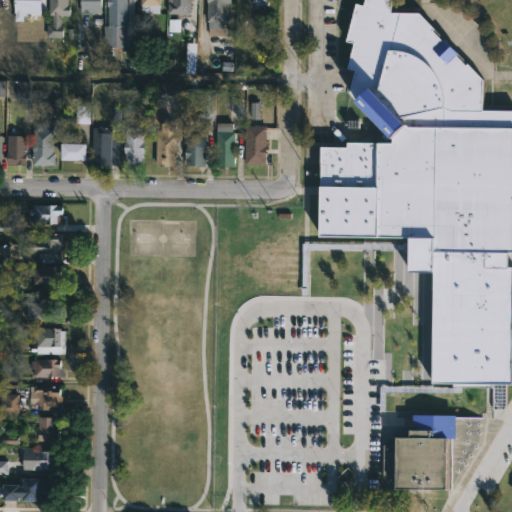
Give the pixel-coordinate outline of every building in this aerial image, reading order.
[(40,0),(40,14),(25,14),(25,16),(23,16),(22,21),(14,21),(14,0),(40,0)] [(67,0),(68,16),(60,16),(60,25),(62,25),(62,38),(45,37),(45,25),(51,25),(51,16),(48,15),(48,0),(67,0)] [(100,0),(100,14),(80,14),(80,0),(100,0)] [(125,0),(125,7),(128,7),(127,15),(124,15),(123,30),(103,29),(104,8),(107,8),(106,7),(106,0),(125,0)] [(159,0),(159,14),(141,13),(141,5),(138,5),(138,0),(159,0)] [(190,0),(190,15),(181,14),(181,20),(175,20),(175,14),(167,14),(167,0),(190,0)] [(230,0),(230,18),(226,18),(226,22),(225,22),(226,36),(207,35),(208,22),(206,22),(206,0),(230,0)] [(390,0),(390,6),(390,14),(418,14),(483,81),(482,112),(511,112),(511,248),(434,248),(435,234),(427,234),(427,253),(308,251),(307,288),(250,287),(250,285),(238,285),(238,246),(249,246),(249,237),(281,237),(301,241),(301,194),(296,194),(297,187),(320,188),(320,149),(347,149),(347,144),(392,146),(392,143),(356,106),(357,103),(349,94),(355,71),(347,70),(353,44),(345,42),(355,5),(363,7),(364,0),(390,0)] [(196,43),(186,43),(185,73),(195,74),(196,43)] [(213,117),(212,121),(198,121),(199,94),(213,95),(213,117)] [(84,124),(75,124),(75,99),(89,99),(89,124),(84,124)] [(251,120),(261,119),(260,103),(250,103),(251,120)] [(174,123),(174,131),(175,131),(175,167),(155,167),(155,132),(161,132),(161,123),(174,123)] [(231,124),(231,127),(233,127),(232,132),(234,132),(234,140),(235,140),(235,143),(234,143),(234,168),(215,168),(216,124),(231,124)] [(51,152),(51,154),(53,154),(53,166),(31,166),(30,150),(32,130),(37,130),(37,127),(42,127),(42,126),(54,126),(53,133),(52,133),(51,144),(52,146),(51,152)] [(265,165),(244,165),(244,126),(265,126),(265,165)] [(140,127),(140,132),(142,132),(142,143),(143,143),(144,154),(141,155),(142,163),(124,163),(123,142),(124,142),(124,127),(140,127)] [(112,128),(112,138),(118,138),(118,166),(91,166),(91,128),(112,128)] [(207,160),(206,165),(204,165),(204,168),(182,166),(184,132),(205,133),(204,157),(204,160),(207,160)] [(17,167),(6,167),(6,136),(25,136),(25,167),(17,167)] [(85,161),(60,161),(61,144),(85,145),(85,161)] [(61,204),(60,222),(32,222),(32,216),(29,216),(29,208),(32,208),(32,204),(61,204)] [(61,233),(60,258),(38,257),(38,251),(27,251),(27,240),(42,241),(42,232),(61,233)] [(60,284),(34,284),(34,265),(60,265),(60,284)] [(57,293),(57,310),(60,310),(60,318),(38,318),(38,310),(35,310),(35,302),(38,302),(38,293),(57,293)] [(411,325),(422,325),(423,299),(412,299),(411,325)] [(64,352),(36,353),(36,340),(32,340),(32,327),(60,327),(60,329),(64,329),(64,352)] [(59,358),(59,367),(61,367),(61,375),(33,377),(33,368),(29,368),(29,360),(33,360),(33,358),(59,358)] [(61,401),(61,404),(56,403),(56,407),(48,406),(48,409),(37,409),(37,404),(31,404),(31,385),(59,386),(59,395),(61,395),(61,401)] [(0,394),(17,394),(17,397),(18,397),(18,413),(0,413),(0,394)] [(455,416),(455,437),(447,437),(446,487),(396,487),(396,477),(382,477),(383,444),(392,444),(392,437),(396,438),(396,435),(409,435),(409,428),(417,428),(417,425),(402,424),(402,416),(412,416),(412,413),(455,414),(455,416)] [(51,416),(58,418),(58,433),(54,433),(54,440),(37,440),(37,416),(51,416)] [(51,450),(51,453),(56,453),(56,461),(51,461),(51,468),(30,469),(30,467),(22,467),(22,455),(28,456),(30,450),(51,450)] [(45,478),(49,479),(49,497),(39,497),(39,499),(25,499),(26,479),(29,479),(29,478),(45,478)]
